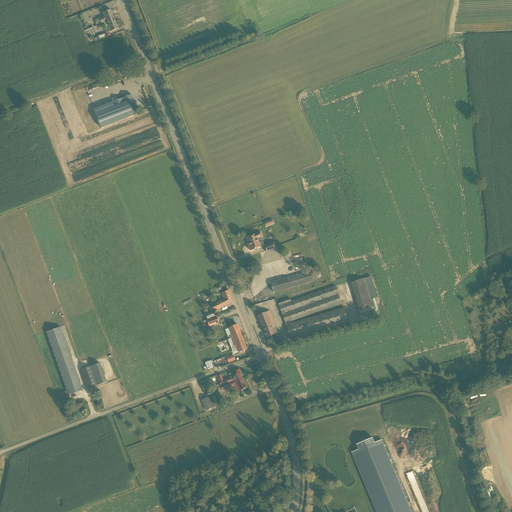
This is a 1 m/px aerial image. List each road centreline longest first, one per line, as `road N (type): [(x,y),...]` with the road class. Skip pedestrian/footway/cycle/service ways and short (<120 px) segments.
road 1 (track): [(454,0),(439,42),(305,95),(322,162),(202,210)]
road 2 (secondary): [(259,356),(120,0)]
road 3 (unclassified): [(0,453),(259,356)]
road 4 (secondary): [(293,511),(294,458),(259,356)]
